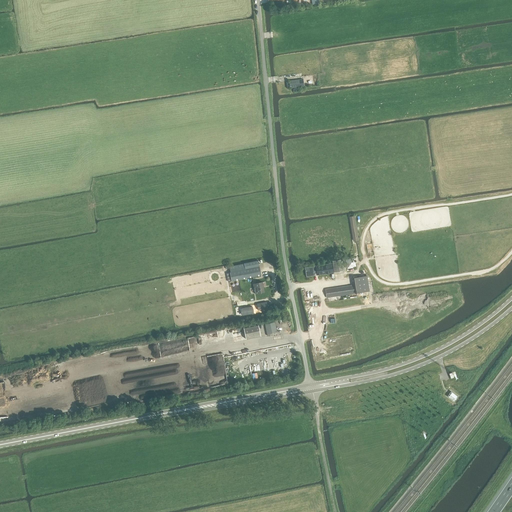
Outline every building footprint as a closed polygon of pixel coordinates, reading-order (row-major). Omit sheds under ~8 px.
[(299,80),(289,81),(290,88),(300,87),(304,87),(303,79),(299,80)] [(353,241),(358,240),(355,216),(350,217),(353,241)] [(344,271),(342,260),(333,261),(334,272),(344,271)] [(261,275),(258,261),(229,267),(230,268),(230,272),(232,281),(261,275)] [(312,275),(314,275),(317,274),(317,275),(334,272),(332,263),(319,265),(311,267),(311,269),(305,270),(306,276),(312,275)] [(327,297),(370,291),(367,276),(354,278),(355,285),(325,289),(327,297)] [(264,292),(262,282),(253,284),(254,288),(255,294),(257,294),(264,292)] [(253,306),(241,308),(242,315),(254,313),(254,314),(262,312),(261,310),(268,308),(267,302),(257,304),(257,305),(253,306)] [(265,324),(268,336),(271,335),(270,333),(277,332),(275,322),(273,323),(273,320),(265,322),(265,324)] [(244,328),(246,339),(261,336),(258,325),(244,328)] [(197,341),(195,335),(188,338),(191,345),(200,342),(199,340),(197,341)] [(458,396),(451,391),(449,394),(448,396),(454,401),(458,396)]
